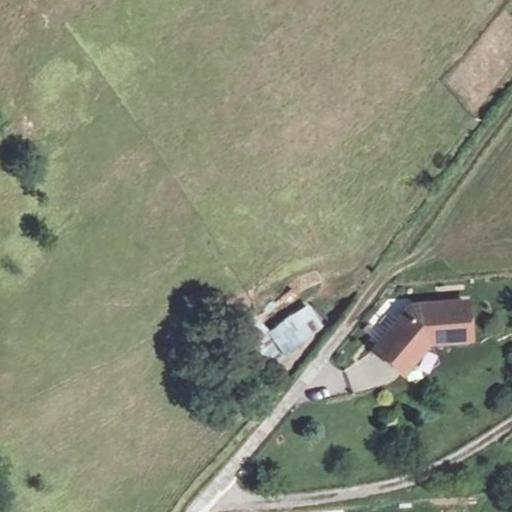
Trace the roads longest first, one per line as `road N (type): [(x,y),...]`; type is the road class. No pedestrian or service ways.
road 1 (track): [(300,392),(511,107)]
road 2 (residential): [(197,511),(300,392)]
